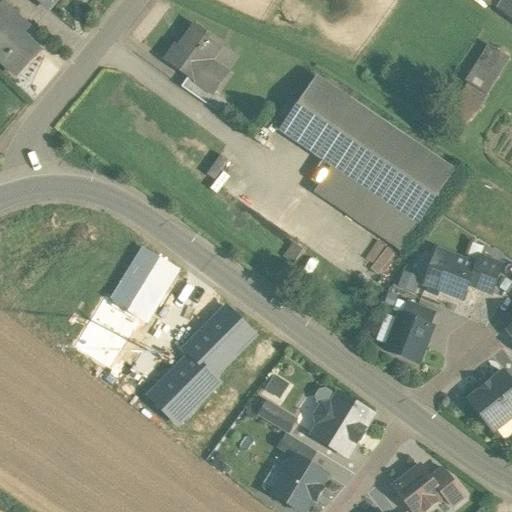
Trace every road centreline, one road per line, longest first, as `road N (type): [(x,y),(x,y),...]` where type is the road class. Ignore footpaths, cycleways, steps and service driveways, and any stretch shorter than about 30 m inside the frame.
road 1 (secondary): [(405,417),(107,196),(28,187)]
road 2 (residential): [(132,0),(31,124),(23,150),(28,187)]
road 3 (secondary): [(511,482),(405,417)]
